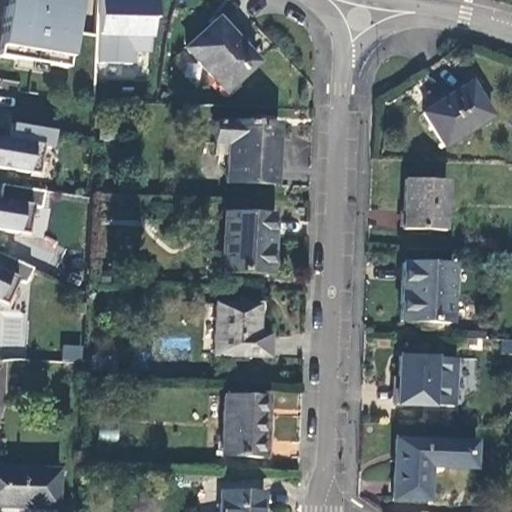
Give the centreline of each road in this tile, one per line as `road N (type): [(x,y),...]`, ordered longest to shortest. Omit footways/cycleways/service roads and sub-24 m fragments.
road 1 (residential): [(342,65),(327,463),(310,511)]
road 2 (residential): [(462,14),(400,20),(372,33),(342,65)]
